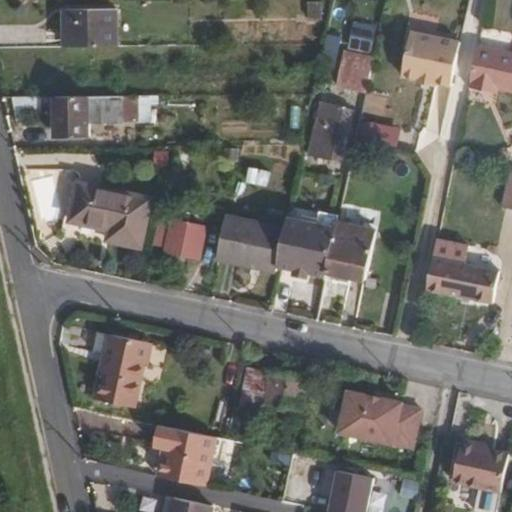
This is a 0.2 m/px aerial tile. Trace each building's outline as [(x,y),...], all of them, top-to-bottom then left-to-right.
[(57,11),(57,48),(108,47),(109,10),(57,11)] [(376,27),(347,20),(339,55),(369,62),(376,27)] [(457,43),(408,33),(399,77),(414,81),(414,83),(431,86),(432,84),(448,87),(457,43)] [(511,53),(475,45),(465,89),(485,92),(485,86),(494,88),(511,91),(511,53)] [(485,86),(485,92),(494,94),(494,88),(485,86)] [(79,98),(59,99),(59,138),(85,138),(86,124),(134,124),(135,97),(119,98),(118,103),(79,103),(79,98)] [(376,175),(395,179),(400,154),(381,151),(376,175)] [(245,169),(243,180),(263,184),(266,173),(245,169)] [(499,207),(511,210),(511,171),(506,170),(499,207)] [(75,184),(68,220),(105,229),(103,242),(140,250),(149,200),(75,184)] [(329,226),(286,216),(281,235),(275,266),(291,270),(290,275),(307,279),(308,274),(318,276),(329,226)] [(167,227),(161,259),(194,266),(199,233),(198,233),(200,224),(183,221),(182,230),(167,227)] [(281,235),(222,222),(213,264),(272,277),(275,266),(281,235)] [(334,228),(325,271),(365,280),(375,231),(336,223),(334,228)] [(334,228),(329,226),(318,276),(324,278),(325,271),(334,228)] [(429,258),(423,290),(488,304),(495,272),(429,258)] [(100,354),(103,356),(106,357),(110,337),(104,335),(100,354)] [(103,356),(101,364),(140,372),(142,365),(146,366),(151,345),(110,337),(106,357),(103,356)] [(140,372),(101,364),(93,400),(132,408),(140,372)] [(236,403),(245,406),(252,372),(244,370),(236,403)] [(252,372),(245,406),(263,410),(265,403),(297,409),(302,383),(252,372)] [(410,451),(418,411),(399,407),(399,405),(345,394),(337,435),(410,451)] [(213,439),(153,426),(151,446),(160,448),(156,468),(205,478),(213,439)] [(457,438),(449,478),(477,483),(476,488),(497,492),(506,447),(457,438)] [(156,468),(155,477),(203,488),(205,478),(156,468)] [(336,471),(327,511),(364,511),(371,479),(336,471)] [(170,499),(167,511),(207,511),(208,507),(170,499)]
